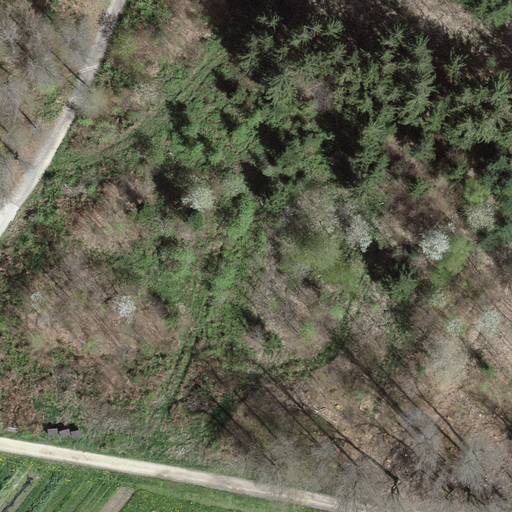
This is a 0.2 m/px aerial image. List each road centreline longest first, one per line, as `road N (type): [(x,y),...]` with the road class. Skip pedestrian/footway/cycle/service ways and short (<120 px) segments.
road 1 (track): [(0,443),(354,511)]
road 2 (track): [(119,0),(61,127),(6,215)]
